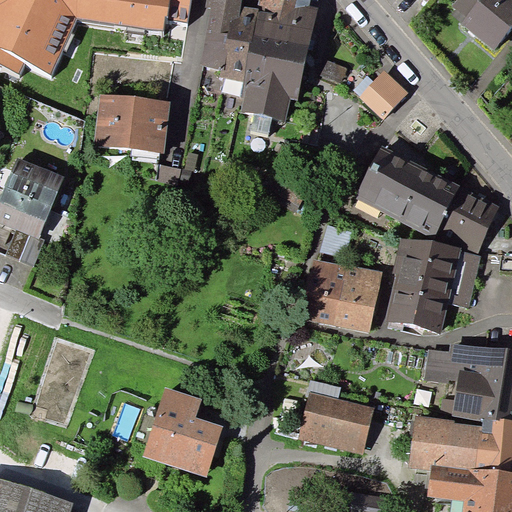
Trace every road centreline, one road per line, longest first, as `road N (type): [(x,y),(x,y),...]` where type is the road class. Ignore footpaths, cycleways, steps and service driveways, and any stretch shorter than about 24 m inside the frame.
road 1 (residential): [(357,0),(511,183)]
road 2 (unknown): [(202,0),(174,161)]
